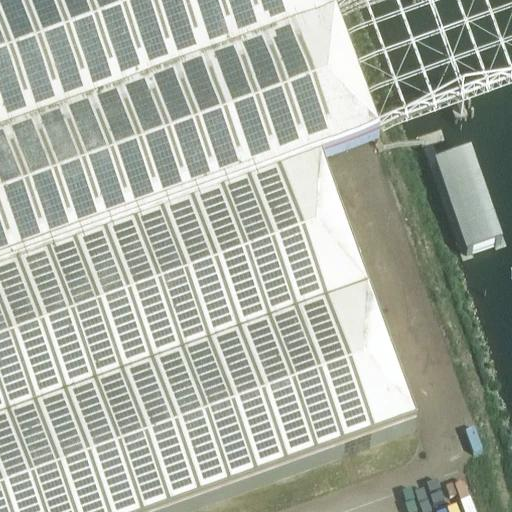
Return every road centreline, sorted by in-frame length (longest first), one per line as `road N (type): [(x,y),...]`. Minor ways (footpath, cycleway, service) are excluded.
road 1 (unknown): [(273,511),(411,465),(443,444),(445,413),(360,155)]
road 2 (unknown): [(0,302),(82,511)]
